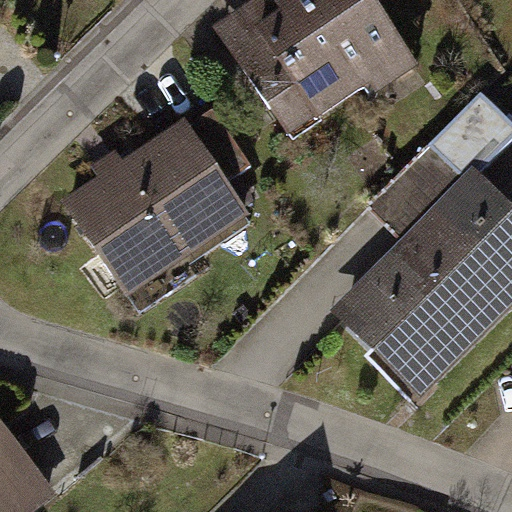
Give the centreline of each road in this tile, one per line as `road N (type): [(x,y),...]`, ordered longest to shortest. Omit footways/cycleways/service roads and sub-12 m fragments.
road 1 (residential): [(0,333),(511,499)]
road 2 (residential): [(148,0),(68,72),(0,149)]
